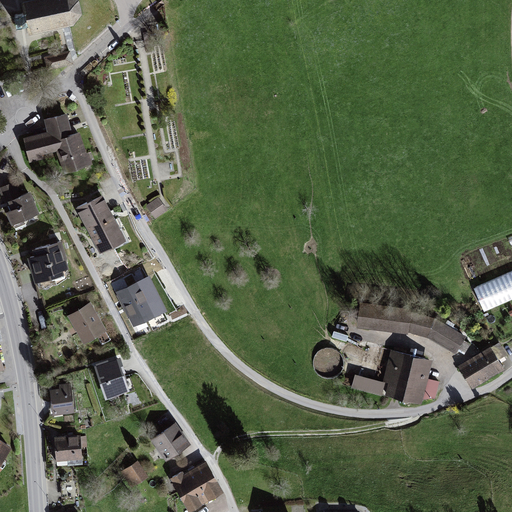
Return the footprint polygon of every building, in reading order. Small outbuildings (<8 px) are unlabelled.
[(29,0),(20,2),(23,13),(26,24),(28,35),(72,25),(81,13),(78,0),(29,0)] [(26,24),(23,13),(17,14),(11,15),(14,27),(19,26),(26,24)] [(70,50),(44,57),(47,71),(73,64),(70,50)] [(48,131),(24,137),(30,162),(44,158),(44,154),(57,150),(65,173),(93,163),(90,152),(88,152),(80,131),(73,134),(68,113),(45,118),(48,131)] [(16,181),(0,187),(0,191),(4,202),(9,200),(11,205),(8,205),(10,210),(6,211),(12,225),(40,213),(31,190),(21,195),(16,181)] [(104,194),(77,207),(100,253),(127,240),(104,194)] [(159,197),(145,206),(155,219),(167,210),(159,197)] [(62,239),(33,248),(35,255),(28,256),(36,282),(65,274),(64,269),(70,268),(66,257),(67,257),(62,239)] [(511,271),(474,288),(484,311),(511,298),(511,271)] [(91,301),(68,314),(84,343),(108,330),(91,301)] [(411,313),(364,306),(361,324),(406,330),(429,336),(455,352),(464,336),(435,319),(411,313)] [(491,347),(461,366),(473,385),(503,367),(491,347)] [(425,359),(392,350),(383,385),(380,394),(390,397),(390,394),(414,400),(425,359)] [(97,365),(95,365),(106,400),(130,391),(126,373),(127,372),(121,356),(109,361),(108,359),(96,363),(97,365)] [(380,394),(383,385),(356,378),(354,386),(371,391),(371,392),(380,394)] [(426,378),(421,398),(435,398),(439,382),(426,378)] [(60,387),(51,388),(54,414),(76,411),(73,382),(59,383),(60,387)] [(177,421),(152,438),(167,461),(192,443),(177,421)] [(82,434),(55,436),(57,466),(84,464),(82,434)] [(0,469),(3,466),(1,464),(13,448),(0,437),(0,469)] [(149,476),(138,460),(122,471),(131,488),(149,476)] [(184,470),(171,477),(190,511),(226,491),(206,460),(185,472),(184,470)]
